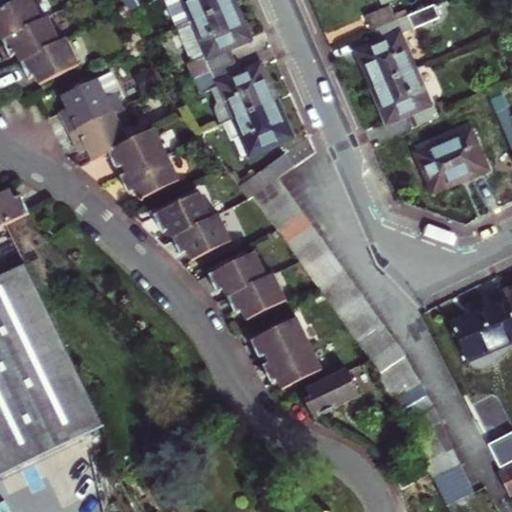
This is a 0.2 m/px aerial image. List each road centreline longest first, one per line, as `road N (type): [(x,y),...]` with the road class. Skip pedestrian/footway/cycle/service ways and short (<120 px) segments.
road 1 (residential): [(0,145),(67,186),(127,239),(192,309),(257,413),(350,465),(371,485),(381,511)]
road 2 (residential): [(278,0),(374,230),(439,262),(511,236)]
